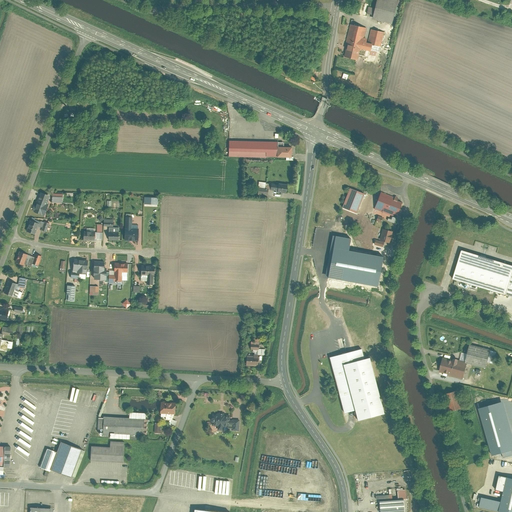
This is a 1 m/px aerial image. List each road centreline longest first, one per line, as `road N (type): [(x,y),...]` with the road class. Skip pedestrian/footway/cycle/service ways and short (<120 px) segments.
road 1 (unclassified): [(467,511),(414,311),(421,283),(511,324)]
road 2 (track): [(428,511),(380,340),(405,213)]
road 3 (residential): [(0,482),(156,492),(198,376)]
road 4 (tertiary): [(315,130),(283,381)]
road 5 (primary): [(88,28),(315,130)]
road 6 (residential): [(7,235),(88,28)]
road 7 (primary): [(315,130),(511,218)]
road 8 (residential): [(129,0),(149,11),(338,3)]
road 9 (unclassified): [(327,88),(511,173)]
road 10 (residential): [(0,366),(198,376)]
road 11 (tertiary): [(283,381),(334,462),(345,511)]
road 12 (residential): [(142,249),(7,235)]
